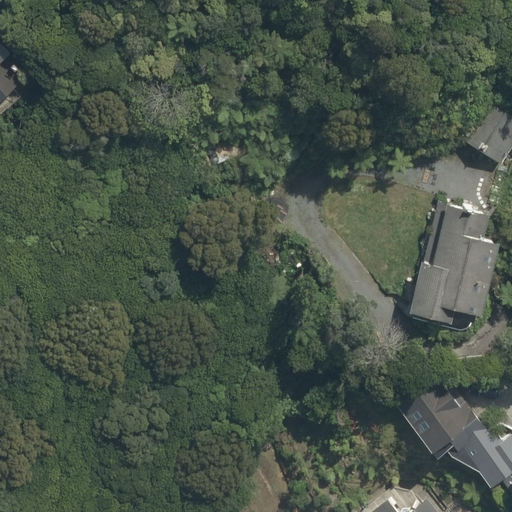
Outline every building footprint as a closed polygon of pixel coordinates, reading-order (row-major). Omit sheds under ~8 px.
[(0,91),(23,68),(0,46),(0,91)] [(511,110),(484,94),(457,137),(497,162),(511,137),(511,110)] [(472,234),(478,207),(432,196),(404,304),(468,321),(489,238),(472,234)] [(496,476),(511,497),(511,445),(483,405),(472,413),(438,365),(390,399),(424,446),(436,438),(475,491),(496,476)] [(436,511),(424,496),(403,511),(397,511),(382,492),(356,511),(436,511)]
